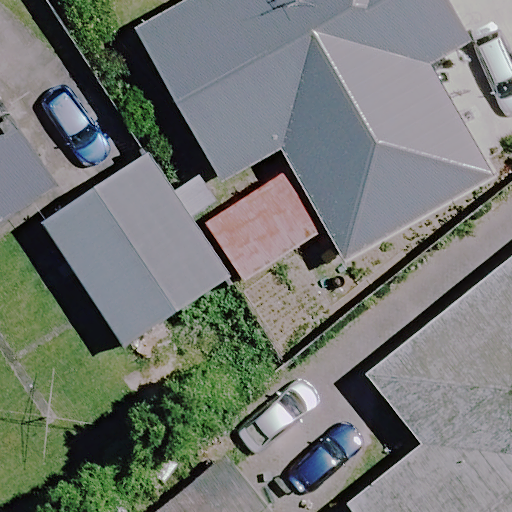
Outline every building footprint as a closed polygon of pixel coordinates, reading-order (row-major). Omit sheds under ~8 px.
[(461,0),(168,0),(138,17),(225,170),(293,132),(355,241),(499,161),(435,48),(476,25),(461,0)] [(0,216),(55,181),(0,97),(0,216)] [(233,272),(156,150),(54,215),(131,337),(233,272)] [(321,226),(282,166),(210,213),(250,273),(321,226)] [(511,511),(511,277),(376,386),(429,452),(353,511),(511,511)] [(272,511),(238,468),(182,511),(272,511)]
